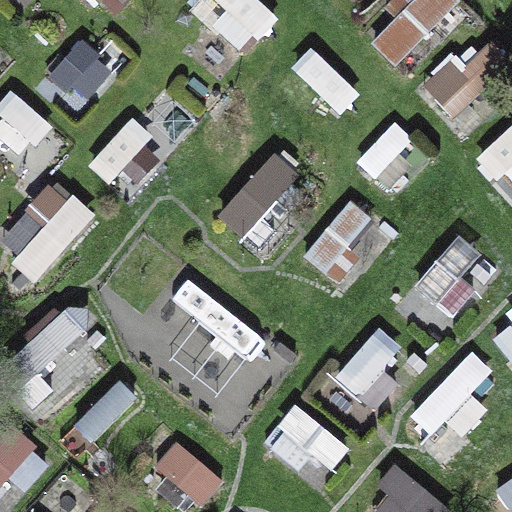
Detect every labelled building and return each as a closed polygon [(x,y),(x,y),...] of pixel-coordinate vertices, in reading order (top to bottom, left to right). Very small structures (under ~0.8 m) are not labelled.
[(101,0),(117,17),(134,0),(101,0)] [(242,53),(278,15),(261,0),(196,0),(191,5),(242,53)] [(462,0),(416,0),(375,39),(396,63),(463,0),(462,0)] [(58,71),(92,98),(116,67),(82,40),(58,71)] [(323,124),(358,90),(316,49),(282,83),(323,124)] [(459,60),(426,76),(448,120),(481,104),(459,60)] [(114,178),(155,132),(135,114),(94,160),(114,178)] [(398,122),(360,156),(388,187),(426,154),(398,122)] [(511,124),(476,158),(511,197),(511,124)] [(218,212),(264,258),(300,223),(273,196),(298,172),(279,152),(218,212)] [(57,176),(0,239),(0,241),(41,278),(99,214),(57,176)] [(307,254),(327,270),(373,215),(353,198),(307,254)] [(416,283),(454,317),(500,265),(462,231),(416,283)] [(49,409),(108,360),(66,310),(7,359),(49,409)] [(365,399),(406,345),(379,324),(338,378),(365,399)] [(448,454),(492,406),(475,391),(496,369),(473,348),(409,418),(448,454)] [(304,402),(269,440),(316,484),(351,446),(304,402)] [(28,432),(0,448),(0,495),(49,467),(28,432)] [(184,440),(162,462),(201,502),(223,480),(184,440)] [(380,511),(431,511),(443,495),(400,465),(372,507),(380,511)] [(511,511),(511,484),(494,495),(503,511),(511,511)]
